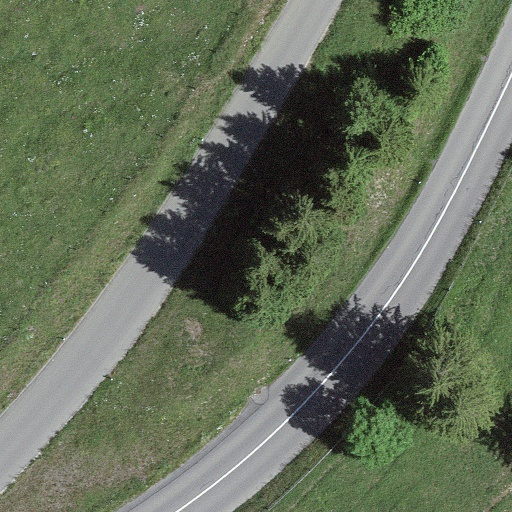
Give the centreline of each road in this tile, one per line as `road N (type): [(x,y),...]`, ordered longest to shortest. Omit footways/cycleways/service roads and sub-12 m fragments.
road 1 (secondary): [(176,511),(303,406),(369,329),(425,244),(511,75)]
road 2 (tertiary): [(316,0),(175,241),(0,456)]
